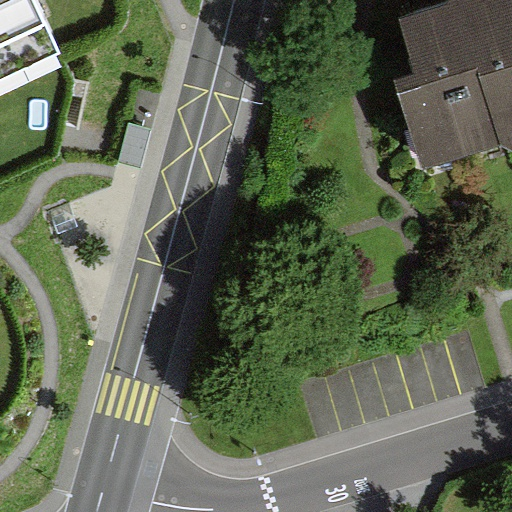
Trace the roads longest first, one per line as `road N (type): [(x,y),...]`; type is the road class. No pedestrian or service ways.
road 1 (tertiary): [(233,0),(105,487)]
road 2 (residential): [(105,487),(186,508),(267,499),(511,424)]
